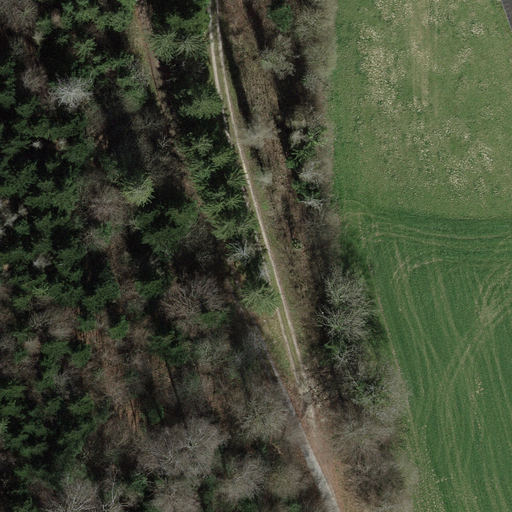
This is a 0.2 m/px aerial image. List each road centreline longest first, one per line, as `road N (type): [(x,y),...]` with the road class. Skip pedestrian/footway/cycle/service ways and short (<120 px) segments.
road 1 (track): [(335,511),(193,187),(139,0)]
road 2 (track): [(211,0),(227,121),(325,487)]
